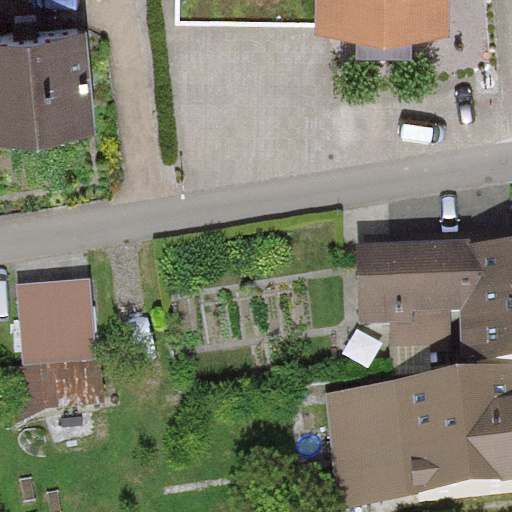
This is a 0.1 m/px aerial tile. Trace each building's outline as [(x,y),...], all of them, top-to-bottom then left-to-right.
[(0,139),(81,133),(73,41),(0,46),(0,139)] [(511,269),(351,273),(353,355),(453,352),(458,408),(511,399),(511,269)] [(85,300),(21,302),(23,375),(86,374),(85,300)] [(42,384),(43,428),(106,426),(104,381),(42,384)] [(511,399),(458,408),(322,418),(330,511),(387,511),(511,500),(511,399)]
